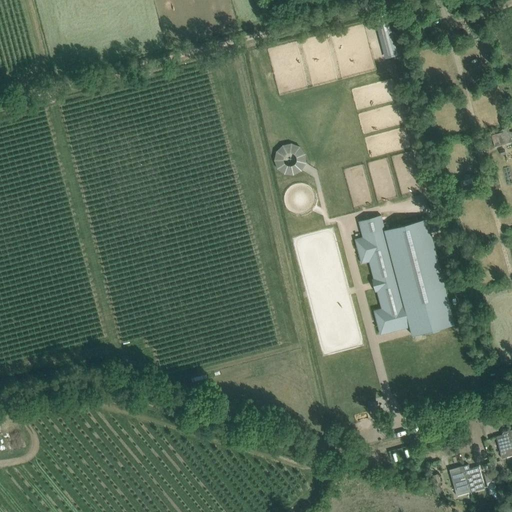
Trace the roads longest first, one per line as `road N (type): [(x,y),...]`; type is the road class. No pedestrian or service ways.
road 1 (track): [(397,0),(0,100)]
road 2 (track): [(0,395),(102,376),(320,445),(328,470),(301,511)]
road 3 (unclassified): [(320,445),(511,394)]
